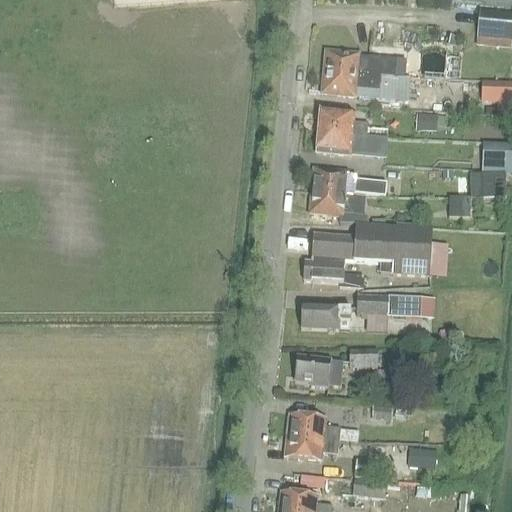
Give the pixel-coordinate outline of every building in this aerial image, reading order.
[(477,49),(511,51),(511,15),(479,12),(477,40),(477,41),(477,49)] [(381,80),(394,81),(396,63),(358,60),(359,57),(346,56),(345,58),(340,57),(340,56),(325,55),(323,76),(361,79),(361,78),(370,79),(371,80),(381,80)] [(361,79),(323,76),(321,96),(336,98),(336,97),(341,98),(342,100),(355,101),(356,92),(393,96),(392,110),(392,111),(440,114),(442,93),(393,89),(394,81),(381,80),(371,80),(370,79),(361,78),(361,79)] [(511,85),(481,85),(481,107),(511,108),(511,85)] [(320,114),(318,135),(366,139),(367,127),(353,125),(353,117),(320,114)] [(416,133),(437,134),(438,118),(416,117),(416,133)] [(318,135),(316,156),(386,163),(388,141),(366,139),(318,135)] [(511,147),(482,146),(482,157),(511,158),(511,147)] [(314,173),(312,195),(349,199),(354,199),(354,197),(355,184),(356,179),(346,178),(347,176),(314,173)] [(506,200),(505,175),(469,177),(471,202),(506,200)] [(355,184),(354,197),(384,200),(386,186),(355,184)] [(312,195),(310,217),(339,220),(342,220),(343,218),(363,220),(365,201),(349,199),(312,195)] [(448,202),(448,221),(469,221),(469,202),(448,202)] [(339,220),(339,228),(368,228),(367,220),(363,220),(343,218),(342,220),(339,220)] [(395,232),(355,229),(354,231),(355,231),(354,246),(315,243),(315,238),(314,238),(312,266),(305,265),(304,285),(340,287),(339,290),(362,292),(363,279),(343,278),(344,264),(380,267),(380,277),(392,277),(392,278),(429,280),(432,231),(396,229),(395,232)] [(385,335),(386,320),(434,322),(434,303),(357,299),(356,319),(362,319),(362,323),(366,323),(366,334),(385,335)] [(339,323),(349,324),(350,312),(301,310),(300,332),(338,334),(339,323)] [(377,371),(377,353),(349,354),(349,372),(377,371)] [(327,389),(340,391),(342,365),(330,364),(297,360),(294,385),(310,387),(310,390),(327,392),(327,389)] [(392,411),(372,410),(372,423),(391,424),(392,411)] [(404,413),(394,412),(394,422),(403,423),(404,413)] [(290,418),(288,440),(337,445),(339,432),(323,431),(324,422),(290,418)] [(337,445),(288,440),(285,461),(319,464),(320,456),(336,458),(337,445)] [(378,483),(378,482),(387,482),(386,483),(400,484),(402,461),(389,459),(388,466),(379,465),(356,463),(355,481),(378,483)] [(301,479),(300,492),(323,494),(324,481),(301,479)] [(386,486),(354,483),(353,500),(384,503),(386,486)] [(282,496),(279,511),(330,511),(331,510),(314,508),(315,500),(282,496)] [(469,511),(471,498),(460,497),(459,511),(469,511)]
